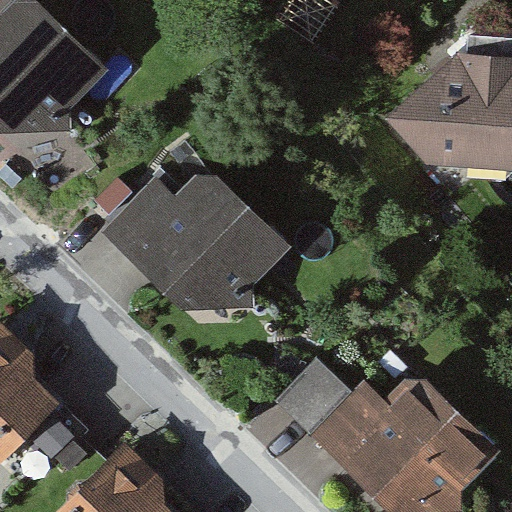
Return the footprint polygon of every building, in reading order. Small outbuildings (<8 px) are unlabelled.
[(74,109),(110,66),(40,0),(7,0),(0,8),(0,129),(79,127),(74,109)] [(379,116),(427,164),(511,166),(511,58),(457,55),(379,116)] [(177,195),(158,181),(114,216),(109,236),(188,305),(260,306),(260,273),(295,246),(223,175),(194,175),(177,195)] [(40,353),(0,318),(0,468),(66,403),(38,379),(40,353)] [(367,377),(313,436),(398,511),(399,511),(465,509),(463,490),(505,448),(417,374),(390,398),(367,377)] [(167,478),(127,441),(58,511),(177,511),(169,504),(167,478)]
